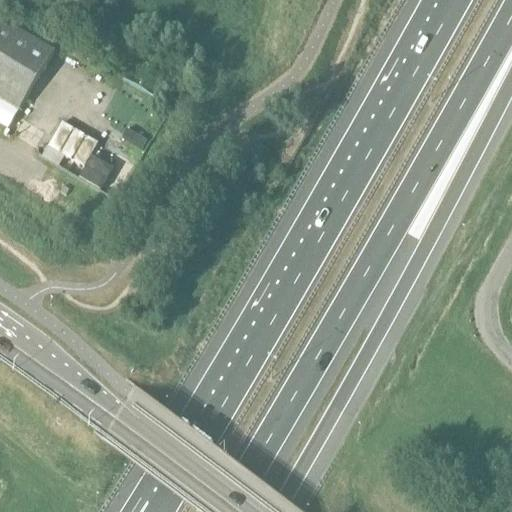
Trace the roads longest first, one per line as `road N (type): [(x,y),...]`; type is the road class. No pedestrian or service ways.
road 1 (motorway): [(449,0),(160,507)]
road 2 (motorway): [(223,511),(511,11)]
road 3 (motorway): [(276,511),(511,77)]
road 4 (primary): [(236,511),(0,335)]
road 5 (unclassified): [(511,359),(484,316),(511,253)]
